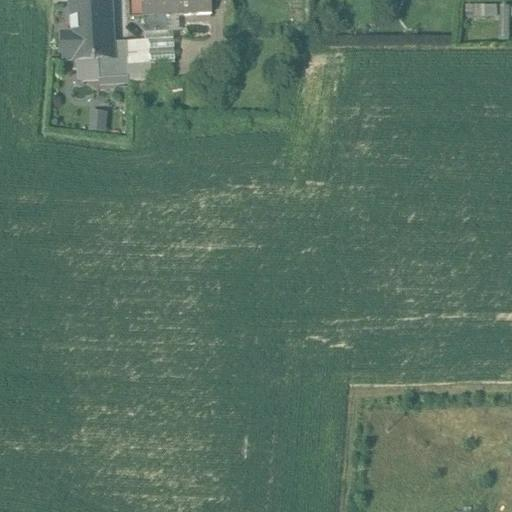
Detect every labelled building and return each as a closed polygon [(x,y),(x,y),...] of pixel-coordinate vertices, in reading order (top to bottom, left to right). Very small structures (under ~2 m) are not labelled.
[(107,0),(71,0),(74,37),(62,38),(63,61),(75,60),(75,62),(97,61),(111,60),(110,45),(107,0)] [(170,0),(144,0),(146,22),(168,21),(174,20),(173,5),(171,5),(170,0)] [(212,0),(170,0),(171,5),(173,5),(174,20),(214,17),(212,0)] [(499,40),(510,41),(511,9),(493,8),(493,18),(500,18),(499,40)] [(168,21),(146,22),(146,39),(169,38),(168,21)] [(173,41),(149,42),(150,58),(150,67),(174,65),(173,41)] [(149,42),(126,44),(127,59),(135,59),(150,58),(149,42)] [(126,44),(110,45),(111,60),(97,61),(99,81),(128,80),(127,59),(126,44)] [(150,58),(135,59),(136,76),(151,75),(150,67),(150,58)] [(136,76),(135,59),(127,59),(128,80),(129,83),(151,82),(151,75),(136,76)] [(90,131),(107,131),(108,111),(90,110),(90,131)]
